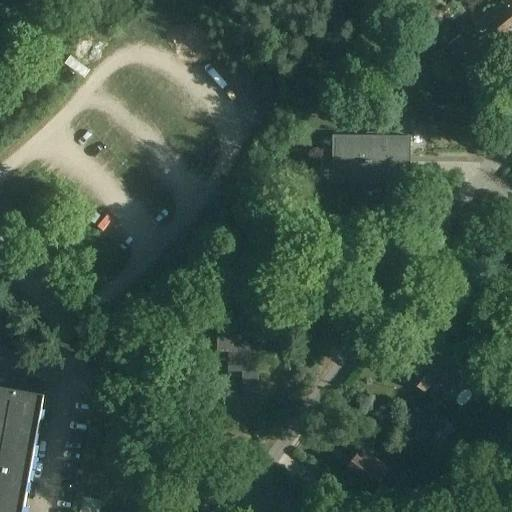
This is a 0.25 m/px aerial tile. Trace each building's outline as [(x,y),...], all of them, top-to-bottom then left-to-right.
[(498,17),(491,23),(503,37),(511,30),(511,0),(508,0),(504,3),(503,3),(494,10),(498,17)] [(460,39),(447,48),(465,71),(478,62),(460,39)] [(338,142),(338,178),(388,179),(388,160),(405,160),(405,143),(338,142)] [(477,292),(467,304),(484,317),(494,304),(477,292)] [(257,393),(258,355),(266,355),(266,323),(218,322),(218,353),(228,353),(228,372),(240,372),(241,393),(257,393)] [(424,392),(432,381),(447,392),(465,369),(437,347),(410,382),(424,392)] [(0,511),(23,511),(45,397),(0,388),(0,511)] [(398,479),(361,451),(343,476),(372,497),(383,481),(392,487),(398,479)] [(324,498),(341,510),(343,508),(348,511),(366,511),(333,487),(324,498)] [(84,498),(81,511),(101,511),(103,502),(84,498)]
